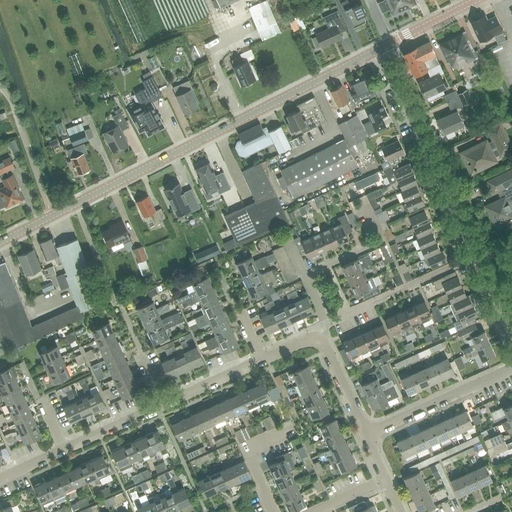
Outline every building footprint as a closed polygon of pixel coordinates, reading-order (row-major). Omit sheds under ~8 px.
[(267,0),(266,0),(249,8),(263,40),(282,32),(267,0)] [(359,0),(346,0),(345,1),(349,8),(346,10),(353,26),(366,21),(363,15),(366,13),(361,2),(361,3),(359,0)] [(393,15),(409,7),(406,0),(402,0),(401,1),(400,0),(385,0),(392,15),(393,15)] [(317,36),(312,39),(317,48),(321,46),(322,47),(342,38),(340,33),(346,30),(337,11),(323,17),(328,29),(316,35),(317,36)] [(474,21),(471,22),(480,41),(494,35),(493,34),(502,30),(496,17),(487,21),(485,16),(482,17),(479,16),(475,18),(474,21)] [(295,20),(289,23),(295,33),(300,30),(295,20)] [(211,22),(187,33),(190,40),(214,30),(211,22)] [(477,58),(465,32),(439,44),(448,63),(450,62),(453,69),(477,58)] [(145,54),(156,51),(153,41),(142,45),(145,54)] [(417,48),(416,48),(404,54),(407,60),(402,63),(407,73),(412,71),(415,76),(427,70),(440,64),(429,42),(417,48)] [(242,85),(244,84),(245,85),(246,85),(250,83),(251,82),(251,81),(255,79),(247,61),(244,63),(241,56),(232,60),(235,67),(234,67),(242,85)] [(155,57),(148,60),(153,71),(160,68),(155,57)] [(440,64),(427,70),(431,78),(440,74),(440,75),(444,73),(440,64)] [(149,72),(143,75),(145,80),(152,76),(149,72)] [(375,95),(366,75),(366,74),(348,82),(348,83),(348,82),(352,90),(350,91),(355,104),(375,95)] [(426,98),(449,87),(446,82),(444,83),(440,75),(440,74),(431,78),(419,83),(426,98)] [(142,105),(129,112),(140,132),(145,129),(148,135),(148,136),(165,127),(164,126),(159,117),(160,117),(160,116),(159,116),(157,112),(158,112),(156,112),(151,102),(150,103),(148,97),(150,96),(150,97),(160,91),(152,76),(145,80),(142,81),(146,89),(144,90),(143,88),(142,89),(143,89),(135,93),(142,105)] [(177,96),(185,113),(198,107),(190,90),(193,89),(189,81),(174,87),(178,96),(177,96)] [(330,91),(338,107),(339,106),(342,114),(350,110),(346,103),(349,101),(341,85),(330,91)] [(467,90),(459,94),(464,106),(472,102),(467,90)] [(456,91),(443,96),(446,102),(458,96),(456,91)] [(297,105),(299,110),(287,116),(290,122),(287,124),(291,131),(299,127),(302,133),(326,122),(314,97),(297,105)] [(459,98),(448,103),(451,112),(463,106),(459,98)] [(363,124),(368,134),(385,126),(381,117),(386,115),(380,102),(365,109),(371,121),(363,124)] [(457,111),(437,121),(440,129),(441,128),(444,135),(464,126),(461,119),(457,111)] [(118,126),(103,134),(113,153),(128,146),(121,130),(128,126),(121,112),(116,115),(113,117),(118,126)] [(357,115),(338,124),(349,147),(368,138),(357,115)] [(61,122),(56,124),(59,135),(65,133),(61,122)] [(81,123),(67,129),(69,136),(84,130),(81,123)] [(486,141),(462,153),(471,173),(496,161),(494,158),(500,155),(501,156),(511,150),(511,146),(500,123),(488,129),(494,141),(487,144),(486,141)] [(237,147),(240,154),(244,156),(273,142),(279,153),(291,147),(281,126),(269,132),(267,129),(263,130),(260,124),(238,135),(242,141),(238,143),(237,147)] [(69,136),(73,145),(88,140),(84,130),(69,136)] [(297,138),(290,141),(292,147),(299,143),(297,138)] [(355,160),(354,157),(349,147),(345,139),(288,167),(281,171),(294,198),(302,194),(347,171),(358,166),(355,160)] [(387,160),(381,164),(383,169),(400,161),(398,156),(404,153),(398,141),(382,148),(387,160)] [(84,144),(68,150),(72,161),(68,162),(71,170),(75,168),(77,174),(83,172),(83,173),(88,171),(88,170),(89,169),(84,155),(87,153),(84,144)] [(17,145),(11,148),(14,153),(19,151),(17,145)] [(0,208),(6,206),(6,207),(6,208),(24,200),(23,199),(12,175),(9,176),(7,171),(14,167),(10,157),(0,161),(0,173),(0,174),(3,179),(2,180),(5,186),(0,188),(0,208)] [(275,192),(261,162),(242,170),(256,201),(275,192)] [(210,163),(195,169),(199,177),(198,177),(199,178),(201,182),(201,183),(206,193),(209,191),(216,188),(218,190),(219,194),(231,188),(223,172),(215,175),(214,172),(214,171),(213,171),(210,163)] [(390,185),(398,181),(413,174),(416,173),(413,166),(412,166),(410,167),(409,164),(397,169),(395,164),(383,169),(390,185)] [(487,206),(495,223),(511,216),(511,217),(511,187),(510,184),(511,183),(511,170),(488,182),(493,192),(498,190),(502,199),(487,206)] [(402,191),(416,185),(418,184),(413,174),(398,181),(402,191)] [(283,190),(289,187),(283,176),(277,179),(283,190)] [(357,190),(368,185),(365,178),(354,183),(357,190)] [(165,189),(169,199),(169,200),(173,209),(174,209),(175,211),(177,217),(178,217),(178,216),(183,213),(183,214),(185,213),(185,212),(191,210),(192,212),(192,211),(192,210),(199,207),(200,208),(194,193),(186,197),(184,193),(184,192),(179,183),(178,183),(179,184),(173,186),(166,189),(165,189)] [(405,202),(423,193),(421,188),(419,187),(417,187),(416,185),(402,191),(400,191),(405,202)] [(367,196),(371,205),(377,202),(375,198),(380,196),(377,191),(367,196)] [(245,206),(259,236),(288,222),(289,222),(275,192),(256,201),(245,206)] [(423,193),(405,202),(406,204),(405,205),(404,207),(404,209),(405,210),(407,211),(409,211),(409,212),(425,205),(424,202),(425,201),(426,199),(423,193)] [(148,196),(136,202),(144,217),(149,215),(155,226),(166,220),(160,209),(156,211),(148,196)] [(245,206),(224,216),(235,239),(238,246),(259,236),(245,206)] [(376,215),(381,228),(387,225),(386,221),(390,219),(386,211),(376,215)] [(410,218),(414,228),(429,221),(425,211),(410,218)] [(339,244),(349,239),(346,234),(352,231),(345,214),(339,217),(342,224),(332,228),(339,244)] [(116,226),(103,232),(110,247),(123,241),(124,243),(131,240),(122,221),(115,224),(116,226)] [(419,238),(432,232),(434,231),(429,221),(414,228),(419,238)] [(339,244),(332,228),(321,233),(329,249),(339,244)] [(422,249),(437,242),(432,232),(419,238),(417,239),(422,249)] [(329,249),(321,233),(312,237),(319,253),(329,249)] [(276,234),(270,237),(273,243),(279,240),(276,234)] [(312,237),(302,242),(300,237),(294,239),(299,251),(305,249),(309,258),(319,253),(312,237)] [(64,263),(58,250),(57,247),(53,238),(39,244),(46,260),(56,256),(59,265),(64,263)] [(91,275),(77,239),(57,247),(58,250),(64,263),(68,272),(57,277),(61,285),(62,289),(70,286),(77,305),(32,326),(6,261),(0,263),(0,338),(5,352),(20,346),(35,340),(35,339),(76,320),(83,318),(80,311),(97,305),(86,276),(91,275)] [(441,251),(437,242),(422,249),(426,259),(428,258),(427,257),(441,251)] [(217,245),(212,248),(215,255),(220,253),(217,245)] [(384,260),(391,256),(386,245),(379,249),(384,260)] [(275,256),(286,252),(283,246),(273,251),(275,256)] [(143,247),(134,250),(138,263),(137,263),(142,276),(150,273),(145,260),(147,259),(143,247)] [(33,250),(19,256),(26,275),(41,269),(33,250)] [(428,258),(426,259),(425,259),(427,264),(428,265),(430,266),(431,265),(432,268),(450,260),(447,254),(445,253),(444,254),(442,250),(441,251),(427,257),(428,258)] [(202,252),(195,255),(198,263),(205,259),(202,252)] [(286,252),(275,256),(278,262),(288,257),(286,252)] [(242,276),(257,269),(269,264),(267,259),(255,264),(252,257),(237,264),(242,276)] [(288,257),(278,262),(280,267),(291,262),(288,257)] [(347,276),(363,269),(368,267),(364,257),(343,266),(347,276)] [(291,262),(280,267),(282,272),(293,267),(291,262)] [(53,266),(47,268),(51,276),(55,274),(56,274),(53,266)] [(202,266),(191,270),(194,276),(205,271),(202,266)] [(293,267),(282,272),(285,278),(296,273),(293,267)] [(260,275),(257,269),(242,276),(247,287),(274,275),(272,270),(260,275)] [(352,286),(367,279),(363,269),(347,276),(352,286)] [(296,273),(285,278),(287,283),(298,278),(296,273)] [(56,287),(61,285),(57,277),(56,274),(55,274),(51,276),(56,287)] [(276,279),(274,275),(247,287),(252,298),(255,297),(262,294),(265,293),(267,296),(270,295),(275,292),(270,282),(276,279)] [(185,296),(187,301),(213,289),(208,277),(193,284),(196,291),(185,296)] [(356,296),(361,294),(363,300),(381,292),(378,286),(376,287),(372,277),(367,279),(352,286),(356,296)] [(437,290),(444,287),(447,294),(462,287),(458,277),(447,282),(445,277),(433,282),(437,290)] [(429,285),(424,288),(426,294),(432,292),(429,285)] [(453,303),(467,297),(467,296),(462,287),(447,294),(452,304),(453,303)] [(156,288),(147,292),(149,297),(158,294),(156,288)] [(200,300),(203,307),(218,300),(213,289),(187,301),(189,305),(200,300)] [(291,292),(302,317),(314,312),(307,297),(300,300),(296,290),(291,292)] [(302,317),(291,292),(286,295),(291,304),(284,307),(291,322),(294,320),(302,317)] [(458,313),(473,306),(474,305),(475,303),(473,299),(471,298),(470,299),(468,296),(467,296),(467,297),(453,303),(452,304),(449,305),(454,315),(458,313)] [(202,320),(223,311),(218,300),(203,307),(206,314),(195,319),(196,320),(197,323),(202,320)] [(277,320),(280,327),(291,322),(284,307),(277,311),(273,301),(269,302),(277,320)] [(138,309),(143,320),(158,314),(170,309),(167,304),(156,309),(153,302),(138,309)] [(268,332),(280,327),(277,320),(269,302),(264,305),(268,315),(261,318),(263,320),(268,332)] [(425,320),(432,317),(425,302),(415,306),(422,322),(425,320)] [(412,326),(422,322),(415,306),(405,311),(409,320),(412,326)] [(458,313),(461,319),(453,323),(456,331),(474,323),(472,318),(477,316),(473,306),(458,313)] [(405,309),(401,311),(402,312),(395,315),(402,330),(405,336),(414,332),(412,326),(409,320),(405,311),(405,309)] [(210,322),(213,329),(228,322),(223,311),(202,320),(197,323),(199,328),(210,322)] [(179,312),(161,320),(158,314),(143,320),(148,331),(172,320),(180,317),(179,312)] [(385,319),(386,320),(392,335),(402,330),(395,315),(385,319)] [(180,317),(172,320),(148,331),(153,343),(159,340),(169,336),(165,329),(184,321),(182,316),(180,317)] [(96,340),(113,332),(110,326),(112,325),(110,322),(92,330),(96,340)] [(234,333),(228,322),(213,329),(216,336),(205,341),(207,346),(234,333)] [(197,323),(189,326),(192,331),(199,328),(197,323)] [(475,324),(463,330),(457,332),(461,339),(478,332),(475,324)] [(383,325),(373,329),(380,345),(390,340),(383,325)] [(370,349),(380,345),(373,329),(363,334),(370,349)] [(448,329),(439,333),(441,338),(451,334),(448,329)] [(96,340),(101,350),(118,342),(115,335),(116,335),(115,331),(113,332),(96,340)] [(462,350),(464,355),(490,343),(484,331),(471,337),(474,344),(462,350)] [(234,333),(207,346),(209,350),(221,345),(224,352),(239,345),(234,333)] [(360,354),(370,349),(363,334),(353,338),(360,354)] [(169,336),(159,340),(161,344),(170,340),(169,336)] [(351,358),(360,354),(353,338),(343,343),(345,348),(340,351),(347,367),(353,364),(351,358)] [(180,342),(185,352),(192,367),(203,362),(196,347),(190,350),(185,340),(180,342)] [(101,350),(105,360),(122,352),(124,351),(124,349),(124,348),(123,346),(122,345),(121,344),(119,341),(118,342),(101,350)] [(167,343),(155,349),(157,351),(157,353),(158,352),(165,349),(169,347),(167,343)] [(429,348),(431,353),(443,348),(441,343),(429,348)] [(495,355),(490,343),(464,355),(466,359),(478,354),(482,361),(495,355)] [(192,367),(185,352),(178,355),(174,345),(169,347),(181,372),(192,367)] [(43,365),(44,364),(62,356),(57,346),(40,354),(43,361),(42,361),(43,365)] [(165,349),(169,359),(162,362),(169,377),(181,372),(169,347),(165,349)] [(418,353),(420,358),(431,353),(429,348),(418,353)] [(105,360),(109,369),(127,361),(124,355),(125,354),(124,351),(122,352),(105,360)] [(406,359),(408,363),(420,358),(418,353),(406,359)] [(47,374),(49,374),(49,373),(66,366),(62,356),(44,364),(47,371),(46,371),(47,374)] [(448,358),(436,364),(443,379),(454,373),(448,358)] [(406,359),(400,362),(395,364),(397,368),(408,363),(406,359)] [(131,371),(128,364),(130,364),(128,360),(127,361),(109,369),(114,379),(131,371)] [(443,379),(436,364),(425,369),(431,384),(443,379)] [(0,383),(15,377),(17,376),(17,374),(15,371),(14,370),(12,367),(7,369),(5,365),(0,367),(0,383)] [(70,376),(66,366),(49,373),(49,374),(52,380),(50,381),(52,384),(70,376)] [(293,373),(298,384),(313,377),(308,366),(293,373)] [(431,384),(425,369),(413,374),(420,389),(431,384)] [(118,388),(136,381),(135,380),(133,374),(134,373),(133,370),(131,371),(114,379),(118,388)] [(362,385),(367,397),(394,385),(391,380),(390,381),(381,385),(378,379),(379,378),(375,370),(365,375),(368,382),(362,385)] [(420,389),(413,374),(402,379),(409,394),(420,389)] [(392,375),(388,377),(390,381),(391,380),(394,385),(396,384),(392,375)] [(0,383),(0,389),(2,395),(20,387),(20,386),(17,380),(18,380),(17,376),(15,377),(0,383)] [(319,389),(313,377),(298,384),(303,396),(319,389)] [(136,381),(118,388),(123,398),(140,391),(137,384),(138,383),(137,380),(135,380),(136,381)] [(259,403),(269,399),(270,400),(271,401),(272,401),(273,401),(274,401),(275,401),(281,398),(276,387),(267,391),(263,383),(252,388),(259,403)] [(87,384),(82,386),(87,397),(94,412),(106,406),(99,392),(92,395),(87,384)] [(373,408),(388,401),(399,396),(394,385),(367,397),(373,408)] [(2,395),(7,404),(24,396),(21,390),(22,389),(21,386),(20,386),(20,387),(2,395)] [(259,403),(252,388),(241,393),(248,408),(259,403)] [(83,417),(94,412),(87,397),(80,400),(75,389),(71,391),(83,417)] [(308,407),(324,400),(319,389),(303,396),(308,407)] [(83,417),(71,391),(66,393),(71,404),(64,407),(71,422),(83,417)] [(248,408),(241,393),(229,398),(237,413),(243,411),(245,415),(250,413),(248,408)] [(7,404),(11,414),(29,406),(26,400),(27,399),(25,395),(24,396),(7,404)] [(225,419),(237,413),(229,398),(218,403),(225,419)] [(324,400),(308,407),(313,418),(329,411),(324,400)] [(214,424),(225,419),(218,403),(207,408),(214,424)] [(507,416),(509,420),(511,418),(511,404),(503,409),(503,407),(491,412),(495,421),(507,416)] [(11,414),(16,424),(33,416),(30,409),(31,409),(30,405),(29,406),(11,414)] [(203,429),(214,424),(207,408),(196,413),(203,429)] [(462,434),(467,432),(466,429),(473,426),(466,411),(454,416),(461,431),(462,434)] [(184,419),(191,434),(203,429),(196,413),(184,419)] [(268,417),(273,428),(278,425),(273,414),(268,417)] [(478,414),(471,417),(475,425),(481,422),(478,414)] [(20,433),(37,425),(34,419),(36,418),(34,415),(33,416),(16,424),(20,433)] [(450,436),(461,431),(454,416),(443,421),(450,436)] [(273,428),(268,417),(262,419),(267,430),(273,428)] [(502,423),(505,430),(507,429),(510,435),(511,434),(511,418),(509,420),(502,423)] [(184,419),(173,424),(180,439),(191,434),(184,419)] [(325,438),(341,431),(336,419),(320,426),(325,438)] [(439,441),(450,436),(443,421),(432,426),(439,441)] [(37,425),(20,433),(24,443),(42,435),(39,429),(40,428),(39,425),(37,425)] [(427,446),(439,441),(432,426),(421,432),(427,446)] [(240,429),(245,440),(251,438),(246,427),(240,429)] [(245,440),(240,429),(235,432),(240,443),(245,440)] [(158,431),(146,436),(154,451),(160,448),(163,454),(168,452),(158,431)] [(331,449),(346,442),(341,431),(325,438),(331,449)] [(416,451),(427,446),(421,432),(409,437),(416,451)] [(501,433),(490,439),(493,446),(505,441),(501,433)] [(142,457),(149,454),(150,457),(155,455),(154,451),(146,436),(135,441),(142,457)] [(416,451),(409,437),(398,442),(404,457),(416,451)] [(131,462),(137,459),(139,462),(144,460),(142,457),(135,441),(124,446),(131,462)] [(505,441),(493,446),(497,454),(508,449),(507,446),(505,441)] [(346,442),(331,449),(336,460),(351,453),(346,442)] [(119,467),(131,462),(124,446),(112,451),(119,467)] [(351,453),(336,460),(341,472),(356,465),(351,453)] [(98,476),(99,479),(111,474),(102,456),(91,461),(98,476)] [(285,459),(270,466),(275,477),(290,470),(285,459)] [(244,460),(233,466),(240,481),(251,476),(244,460)] [(101,482),(99,479),(98,476),(91,461),(80,466),(87,482),(93,479),(96,484),(101,482)] [(486,465),(474,471),(481,485),(492,480),(486,465)] [(75,487),(87,482),(80,466),(68,471),(75,487)] [(240,481),(233,466),(222,471),(229,486),(240,481)] [(290,470),(275,477),(280,489),(295,482),(290,470)] [(64,492),(75,487),(68,471),(57,476),(64,492)] [(229,486),(222,471),(210,476),(217,491),(229,486)] [(474,471),(463,476),(469,490),(481,485),(474,471)] [(425,483),(419,472),(405,479),(410,490),(425,483)] [(53,497),(58,494),(60,498),(66,495),(64,492),(57,476),(46,481),(53,497)] [(210,476),(199,481),(206,497),(217,491),(210,476)] [(469,490),(463,476),(451,481),(458,496),(469,490)] [(172,478),(167,480),(170,488),(171,489),(173,493),(177,491),(172,478)] [(43,505),(54,500),(53,497),(46,481),(34,487),(43,505)] [(285,500),(301,493),(295,482),(280,489),(285,500)] [(415,501),(430,494),(425,483),(410,490),(415,501)] [(177,491),(173,493),(180,509),(191,503),(184,488),(177,491)] [(107,496),(104,489),(99,492),(102,498),(107,496)] [(172,511),(180,509),(173,493),(171,489),(159,494),(161,498),(167,511),(172,511)] [(301,493),(285,500),(290,511),(306,504),(301,493)] [(430,494),(415,501),(419,511),(422,511),(435,506),(430,494)] [(153,511),(167,511),(161,498),(155,501),(153,497),(148,499),(150,503),(153,511)] [(0,509),(0,511),(13,511),(12,506),(14,505),(12,499),(0,503),(2,509),(0,509)] [(376,511),(377,511),(375,507),(373,506),(372,506),(366,508),(363,501),(349,508),(350,511),(376,511)] [(153,511),(150,503),(138,509),(139,511),(153,511)]
